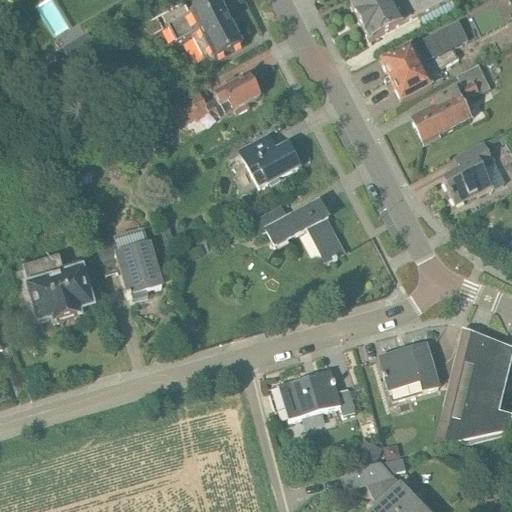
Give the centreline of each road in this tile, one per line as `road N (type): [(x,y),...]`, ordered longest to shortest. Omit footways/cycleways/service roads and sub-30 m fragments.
road 1 (residential): [(439,276),(292,0)]
road 2 (residential): [(0,431),(244,357)]
road 3 (residential): [(244,357),(399,314),(439,276)]
road 4 (residential): [(285,511),(244,357)]
